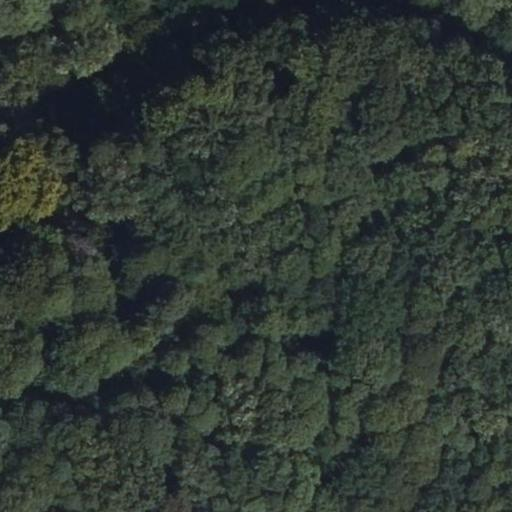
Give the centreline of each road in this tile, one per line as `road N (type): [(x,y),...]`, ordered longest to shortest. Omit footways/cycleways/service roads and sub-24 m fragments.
road 1 (unclassified): [(231,0),(186,8),(0,108)]
road 2 (unclassified): [(511,51),(381,0)]
